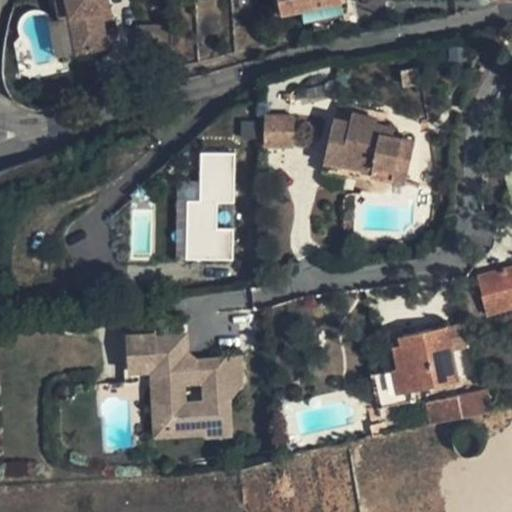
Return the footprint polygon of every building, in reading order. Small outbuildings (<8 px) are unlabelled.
[(109,0),(55,0),(59,18),(70,16),(77,53),(107,47),(100,11),(99,2),(110,0),(109,0)] [(112,9),(110,0),(99,2),(100,11),(112,9)] [(279,0),(272,0),(275,14),(282,12),(279,0)] [(279,0),(282,12),(302,8),(304,22),(313,21),(328,18),(329,23),(346,20),(342,0),(279,0)] [(70,16),(59,18),(50,20),(57,57),(77,53),(70,16)] [(328,18),(313,21),(315,29),(329,26),(329,23),(328,18)] [(404,183),(413,138),(391,134),(393,125),(376,121),(375,125),(365,123),(368,112),(350,109),(348,119),(331,115),(322,158),(344,163),(343,166),(371,172),(370,176),(404,183)] [(263,112),(263,147),(292,148),(293,112),(263,112)] [(365,123),(375,125),(376,121),(378,115),(368,112),(365,123)] [(189,201),(189,259),(236,259),(236,228),(219,228),(219,202),(236,202),(235,152),(201,152),(202,201),(189,201)] [(511,155),(502,158),(511,192),(511,155)] [(344,163),(322,158),(319,172),(369,182),(371,172),(343,166),(344,163)] [(511,268),(479,276),(485,307),(511,301),(511,268)] [(447,328),(453,351),(472,346),(470,335),(467,323),(447,328)] [(447,328),(393,339),(396,353),(400,368),(393,370),(398,394),(413,391),(460,382),(453,351),(447,328)] [(233,434),(230,384),(243,383),(242,356),(197,359),(198,364),(185,365),(183,333),(155,335),(161,430),(207,427),(208,436),(233,434)] [(400,368),(396,353),(389,354),(393,370),(400,368)] [(415,403),(413,391),(398,394),(393,370),(374,375),(382,411),(415,403)] [(428,404),(432,427),(493,414),(488,391),(428,404)]
